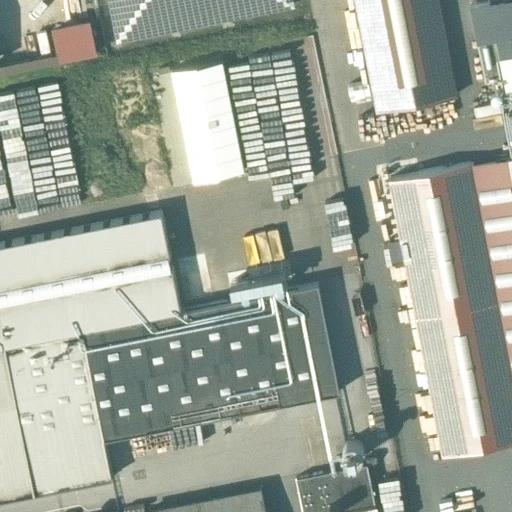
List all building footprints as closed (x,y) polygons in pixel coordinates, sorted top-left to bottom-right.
[(108,0),(117,39),(173,28),(167,0),(108,0)] [(167,0),(173,28),(228,17),(224,0),(167,0)] [(224,0),(228,17),(294,4),(293,0),(224,0)] [(437,0),(355,0),(377,108),(455,93),(437,0)] [(90,22),(53,30),(59,59),(96,52),(90,22)] [(511,51),(501,53),(510,98),(511,97),(511,51)] [(511,173),(508,154),(469,162),(492,281),(511,277),(511,173)] [(269,250),(350,238),(344,195),(340,196),(334,156),(217,173),(224,217),(235,215),(238,237),(267,233),(269,250)] [(469,162),(390,177),(413,296),(492,281),(469,162)] [(161,210),(0,241),(0,343),(181,308),(161,210)] [(511,277),(492,281),(511,386),(511,277)] [(339,390),(317,281),(181,308),(0,343),(0,498),(52,488),(45,449),(339,390)] [(511,386),(492,281),(413,296),(440,434),(511,419),(511,386)] [(511,419),(440,434),(443,453),(511,440),(511,419)] [(363,453),(363,449),(362,445),(360,441),(356,439),(352,438),(348,439),(345,442),(343,445),(342,449),(343,453),(345,457),(349,459),(353,460),(357,459),(360,456),(363,453)] [(367,462),(296,476),(303,511),(322,511),(375,502),(367,462)] [(264,511),(260,487),(149,509),(149,511),(264,511)]
